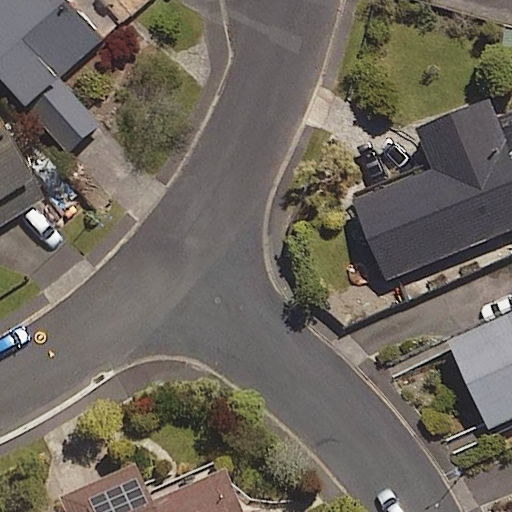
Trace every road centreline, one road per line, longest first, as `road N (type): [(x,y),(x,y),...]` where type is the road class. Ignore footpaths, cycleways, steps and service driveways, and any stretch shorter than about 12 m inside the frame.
road 1 (residential): [(167,258),(364,435),(415,511)]
road 2 (residential): [(167,258),(213,205),(250,140),(293,0)]
road 3 (residential): [(0,386),(109,313),(167,258)]
